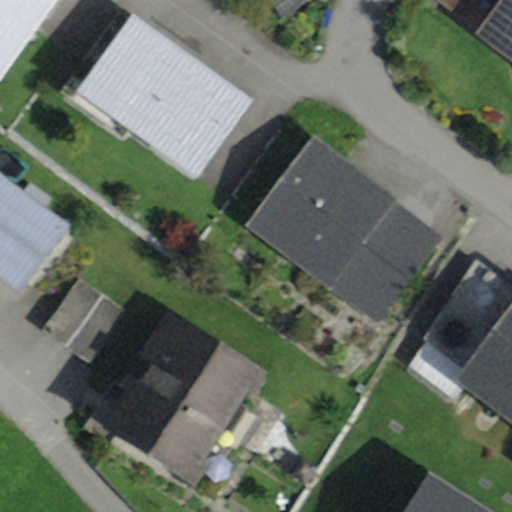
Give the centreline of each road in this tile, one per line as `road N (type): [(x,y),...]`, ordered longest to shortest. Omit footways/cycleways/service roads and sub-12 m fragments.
road 1 (residential): [(511,208),(386,114),(358,83),(351,61),(372,0)]
road 2 (residential): [(0,393),(115,511)]
